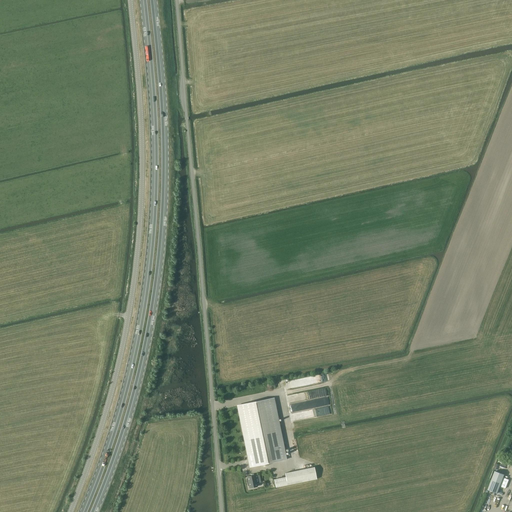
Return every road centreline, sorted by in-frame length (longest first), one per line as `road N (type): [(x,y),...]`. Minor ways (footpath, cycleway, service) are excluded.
road 1 (primary): [(93,511),(130,409),(160,255),(164,125),(153,0)]
road 2 (unclassified): [(70,511),(117,369),(136,257),(141,156),(129,0)]
road 3 (primary): [(142,0),(154,145),(149,257),(130,368),(83,511)]
road 4 (unclassified): [(221,511),(176,0)]
